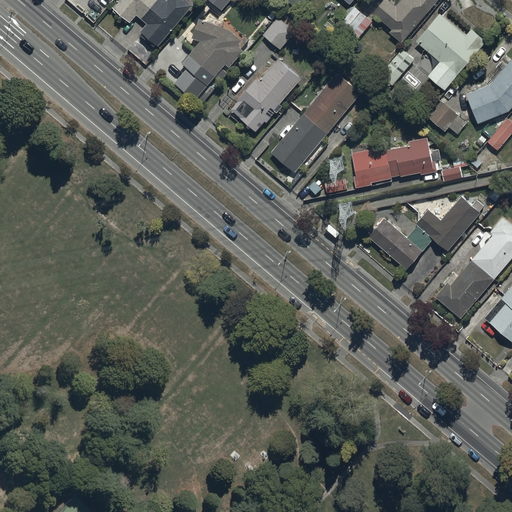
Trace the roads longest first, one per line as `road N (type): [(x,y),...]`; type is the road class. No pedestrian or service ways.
road 1 (primary): [(18,0),(494,405)]
road 2 (primary): [(470,430),(0,28)]
